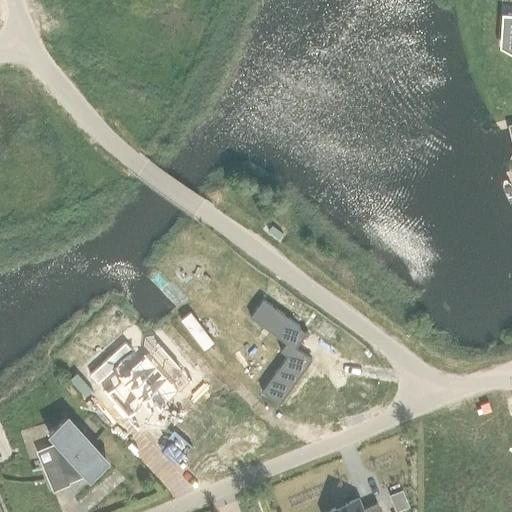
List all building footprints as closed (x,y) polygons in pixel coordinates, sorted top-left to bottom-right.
[(263,300),(250,317),(286,344),(280,352),(287,357),(261,393),(279,406),(312,360),(295,348),(307,333),(263,300)] [(121,378),(106,392),(127,416),(143,403),(148,408),(155,401),(159,406),(177,390),(167,378),(179,367),(166,352),(163,349),(160,345),(160,344),(147,356),(145,354),(120,376),(121,378)] [(60,459),(41,463),(53,492),(70,485),(69,483),(82,471),(90,480),(106,465),(64,419),(48,433),(66,453),(60,459)] [(390,496),(397,511),(409,507),(402,491),(390,496)] [(328,511),(386,511),(383,503),(368,508),(365,499),(328,511)]
